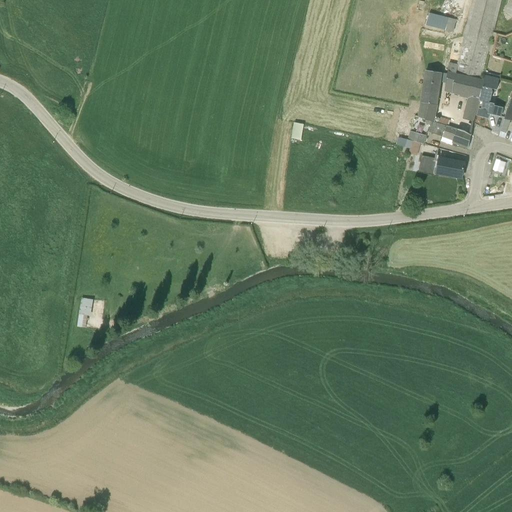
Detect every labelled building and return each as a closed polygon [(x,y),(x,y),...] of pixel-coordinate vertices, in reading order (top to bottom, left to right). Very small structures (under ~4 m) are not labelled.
[(473,0),(462,43),(453,42),(447,64),(448,63),(444,92),(459,96),(458,97),(467,99),(463,119),(473,122),(474,115),(485,76),(485,73),(483,71),(501,0),(473,0)] [(429,13),(424,30),(442,35),(445,31),(453,33),(456,20),(429,13)] [(493,32),(488,54),(494,55),(499,36),(505,38),(511,35),(511,32),(505,35),(493,32)] [(435,122),(443,74),(424,71),(417,117),(431,122),(431,121),(435,122)] [(474,115),(487,118),(488,114),(500,117),(502,107),(494,105),(494,104),(489,102),(492,89),(496,90),(499,79),(485,76),(474,115)] [(511,98),(511,99),(501,132),(505,133),(510,121),(511,121),(511,98)] [(451,146),(452,143),(468,149),(471,135),(465,132),(431,122),(429,132),(442,137),(440,141),(451,146)] [(294,123),(291,139),(301,140),(304,124),(294,123)] [(407,140),(420,143),(424,145),(426,136),(409,131),(407,140)] [(410,149),(408,154),(416,156),(420,143),(407,140),(405,148),(410,149)] [(421,156),(420,166),(437,169),(436,174),(462,178),(464,164),(438,159),(438,160),(421,156)] [(79,315),(78,327),(86,328),(87,316),(79,315)]
